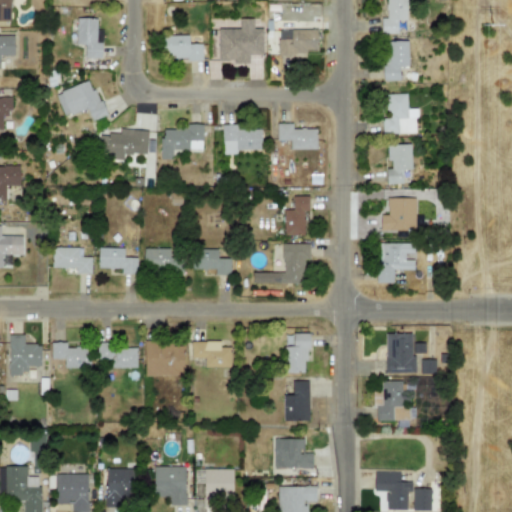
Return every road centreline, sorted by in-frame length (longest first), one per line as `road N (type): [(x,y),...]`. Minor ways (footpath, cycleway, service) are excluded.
road 1 (residential): [(0,302),(511,305)]
road 2 (residential): [(336,511),(336,0)]
road 3 (residential): [(336,89),(131,88),(129,0)]
